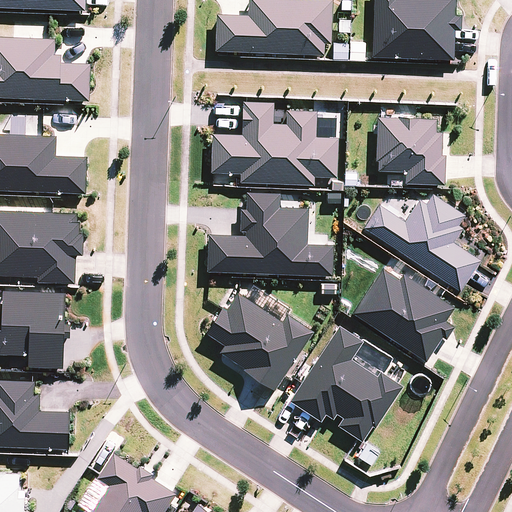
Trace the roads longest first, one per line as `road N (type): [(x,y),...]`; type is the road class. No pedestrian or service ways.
road 1 (residential): [(335,511),(177,405),(150,355),(144,329),(157,0)]
road 2 (residential): [(420,511),(511,326)]
